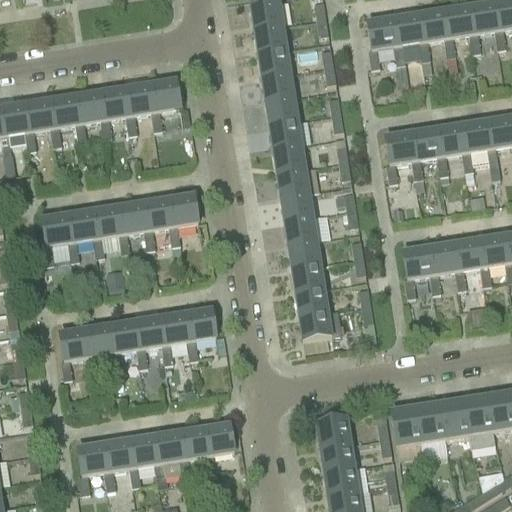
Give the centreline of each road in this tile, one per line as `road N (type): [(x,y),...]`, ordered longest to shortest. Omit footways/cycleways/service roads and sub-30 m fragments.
road 1 (residential): [(255,389),(199,38)]
road 2 (residential): [(255,389),(511,357)]
road 3 (residential): [(0,67),(199,38)]
road 4 (residential): [(271,511),(255,389)]
